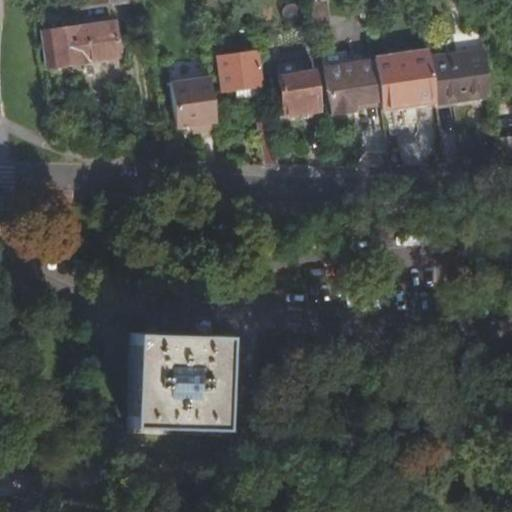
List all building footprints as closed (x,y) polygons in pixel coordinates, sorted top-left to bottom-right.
[(39,31),(44,67),(115,57),(110,21),(39,31)] [(250,86),(259,84),(253,51),(214,57),(220,91),(232,89),(234,98),(251,94),(250,86)] [(481,52),(426,61),(433,106),(488,97),(481,52)] [(425,54),(370,62),(371,65),(375,97),(378,114),(433,106),(426,61),(425,54)] [(201,60),(166,63),(168,78),(203,75),(201,60)] [(349,102),(375,97),(371,65),(353,68),(354,80),(345,81),(345,77),(324,80),(329,114),(350,111),(349,102)] [(310,72),(274,77),(279,114),(314,109),(310,72)] [(207,79),(166,84),(173,129),(190,126),(197,125),(198,133),(215,130),(207,79)] [(197,125),(190,126),(191,134),(198,133),(197,125)] [(274,168),(269,134),(256,135),(260,167),(274,168)] [(511,140),(494,142),(498,166),(511,165),(511,148),(511,140)] [(130,341),(128,433),(221,435),(223,343),(130,341)]
